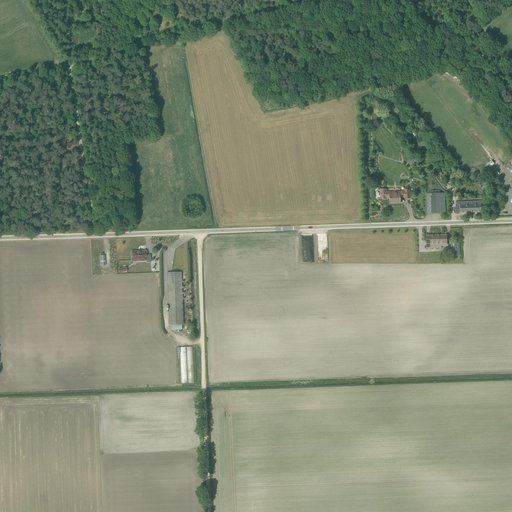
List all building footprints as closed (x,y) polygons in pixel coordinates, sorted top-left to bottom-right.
[(405,199),(410,199),(409,190),(405,190),(405,192),(386,193),(386,190),(380,190),(381,199),(386,199),(386,198),(390,198),(390,203),(398,203),(398,202),(401,202),(401,197),(405,197),(405,199)] [(427,215),(446,214),(445,193),(427,194),(427,215)] [(455,208),(456,213),(460,213),(460,214),(481,213),(481,205),(476,205),(476,202),(468,202),(468,204),(460,204),(460,208),(455,208)] [(447,244),(447,235),(426,236),(427,249),(441,248),(441,244),(447,244)] [(451,243),(452,251),(452,256),(460,255),(459,243),(451,243)] [(303,245),(304,261),(313,261),(312,245),(303,245)] [(131,260),(137,260),(137,261),(146,261),(146,252),(137,253),(137,252),(131,252),(131,260)] [(183,325),(181,272),(167,273),(169,325),(183,325)] [(180,347),(181,383),(194,383),(193,347),(180,347)]
